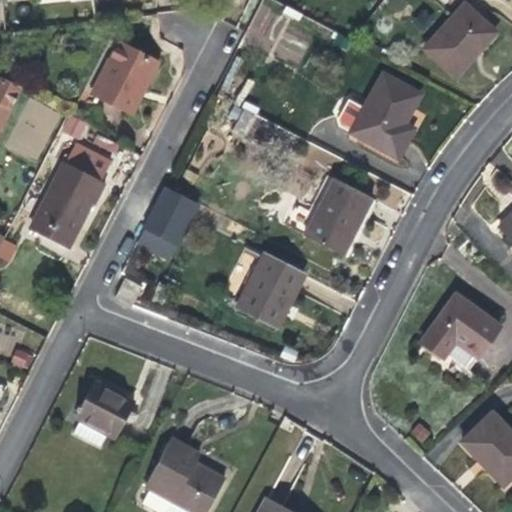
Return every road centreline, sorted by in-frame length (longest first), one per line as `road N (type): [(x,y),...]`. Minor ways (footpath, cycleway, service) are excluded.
road 1 (residential): [(511,108),(445,189),(329,409)]
road 2 (residential): [(193,29),(199,74),(75,309)]
road 3 (residential): [(75,309),(329,409)]
road 4 (residential): [(75,309),(0,462)]
road 5 (residential): [(329,409),(437,511)]
